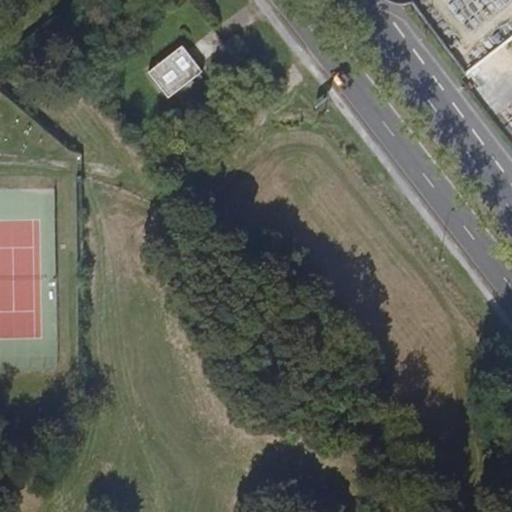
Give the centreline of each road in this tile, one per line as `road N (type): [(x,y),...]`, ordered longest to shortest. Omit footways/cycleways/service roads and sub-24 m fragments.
road 1 (secondary): [(279,0),(511,300)]
road 2 (secondary): [(511,215),(347,0)]
